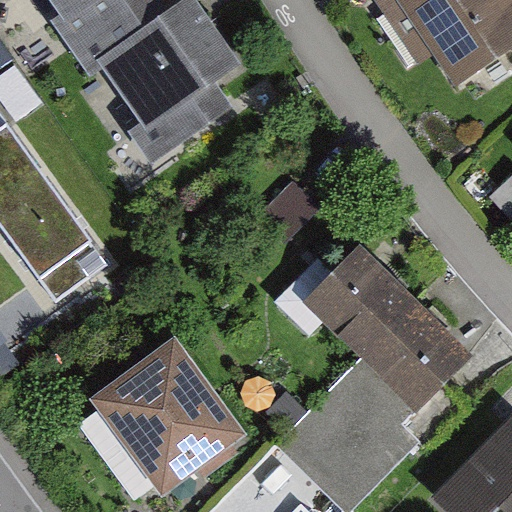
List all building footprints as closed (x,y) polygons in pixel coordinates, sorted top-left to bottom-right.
[(23,0),(24,1),(26,0),(77,0),(95,26),(77,38),(110,86),(127,75),(194,170),(261,123),(242,96),(269,78),(224,14),(188,39),(160,0),(23,0)] [(511,79),(511,0),(437,0),(419,12),(481,101),(511,79)] [(13,121),(0,129),(0,362),(9,375),(132,286),(13,121)] [(509,372),(392,251),(331,309),(449,430),(509,372)] [(249,438),(179,344),(91,409),(161,503),(249,438)] [(511,511),(511,423),(434,506),(439,511),(511,511)]
